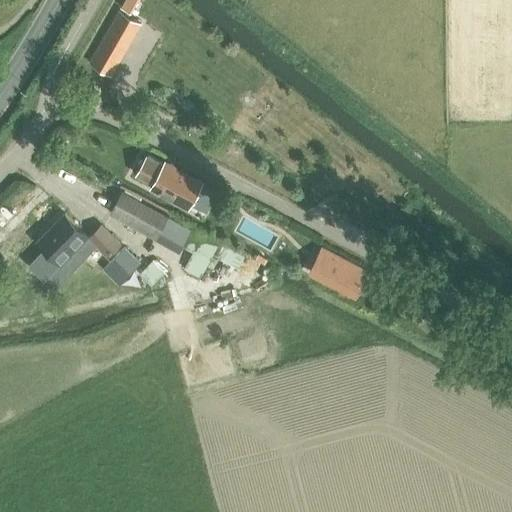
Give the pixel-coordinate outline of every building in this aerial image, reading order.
[(115,59),(128,39),(107,26),(95,47),(115,59)] [(151,187),(188,207),(202,181),(165,161),(163,165),(147,156),(137,174),(153,183),(151,187)] [(124,194),(112,215),(154,238),(166,217),(124,194)] [(85,257),(96,245),(107,256),(112,260),(124,247),(120,243),(101,225),(89,237),(64,213),(38,240),(60,262),(75,247),(85,257)] [(112,260),(103,269),(119,284),(140,262),(124,247),(112,260)] [(332,253),(322,272),(357,291),(368,272),(332,253)] [(151,285),(164,273),(152,261),(139,273),(151,285)]
